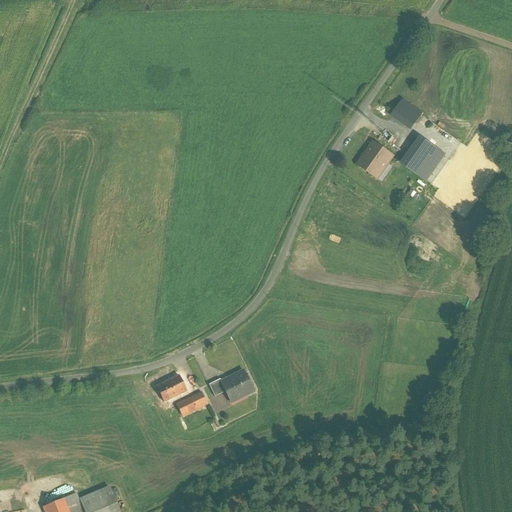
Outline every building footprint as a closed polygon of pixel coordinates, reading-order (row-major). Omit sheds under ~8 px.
[(395,111),(402,102),(396,97),(388,106),(395,111)] [(420,138),(402,164),(423,179),(441,153),(420,138)] [(372,141),(355,165),(378,181),(395,157),(372,141)] [(414,185),(406,196),(428,210),(435,199),(414,185)] [(256,395),(243,370),(209,388),(214,399),(225,394),(231,407),(256,395)] [(189,399),(178,377),(156,387),(165,406),(173,402),(180,417),(205,405),(199,394),(189,399)] [(75,496),(44,508),(45,511),(118,511),(109,489),(78,501),(75,496)]
